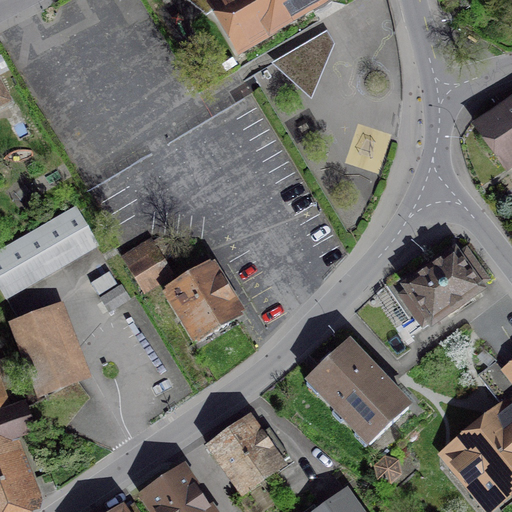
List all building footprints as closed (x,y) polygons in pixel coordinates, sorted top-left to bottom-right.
[(209,17),(238,65),(345,0),(232,0),(234,2),(209,17)] [(0,85),(0,112),(11,107),(0,85)] [(511,104),(477,130),(508,172),(511,168),(511,104)] [(77,211),(0,254),(0,294),(6,305),(101,253),(77,211)] [(125,260),(146,295),(175,278),(154,242),(125,260)] [(454,249),(398,286),(429,331),(484,294),(454,249)] [(217,265),(165,292),(194,346),(246,319),(217,265)] [(63,306),(10,325),(38,402),(92,383),(63,306)] [(351,341),(305,383),(366,448),(412,406),(351,341)] [(511,396),(511,403),(441,463),(481,511),(499,511),(511,501),(511,366),(497,379),(511,396)] [(0,385),(0,511),(35,511),(44,509),(17,443),(37,435),(26,407),(11,413),(0,385)] [(253,419),(209,450),(244,500),(288,469),(253,419)] [(214,511),(186,468),(138,499),(146,511),(214,511)] [(360,511),(347,492),(318,511),(360,511)]
